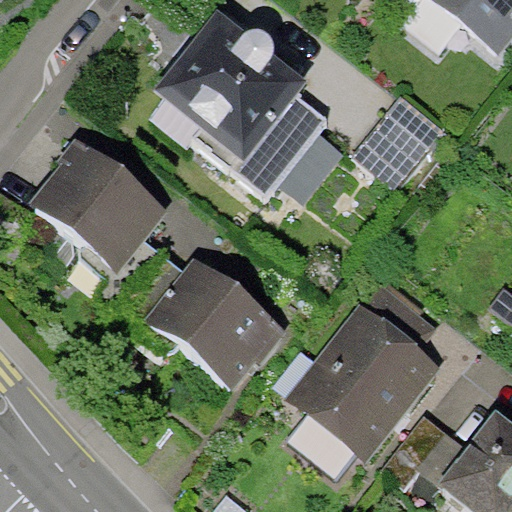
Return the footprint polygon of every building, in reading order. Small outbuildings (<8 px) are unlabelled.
[(0,0),(0,18),(15,0),(0,0)] [(511,0),(430,0),(505,57),(511,47),(511,0)] [(219,15),(158,92),(204,129),(195,141),(267,198),(326,123),(298,101),(311,85),(276,57),(277,52),(277,46),(274,40),(270,37),(265,34),(260,33),(257,33),(253,34),(247,37),(219,15)] [(445,134),(400,97),(350,158),(395,194),(445,134)] [(167,218),(80,149),(36,205),(90,247),(78,262),(104,282),(98,300),(117,316),(165,258),(147,243),(167,218)] [(182,272),(165,258),(117,316),(171,360),(181,348),(233,391),(283,331),(194,258),(182,272)] [(511,290),(506,286),(488,309),(511,327),(511,290)] [(368,313),(360,306),(285,400),(305,416),(284,442),(336,483),(357,457),(372,468),(450,370),(418,345),(431,330),(384,292),(368,313)] [(511,511),(511,422),(498,412),(469,450),(425,418),(381,476),(405,494),(421,474),(440,488),(471,511),(511,511)]
